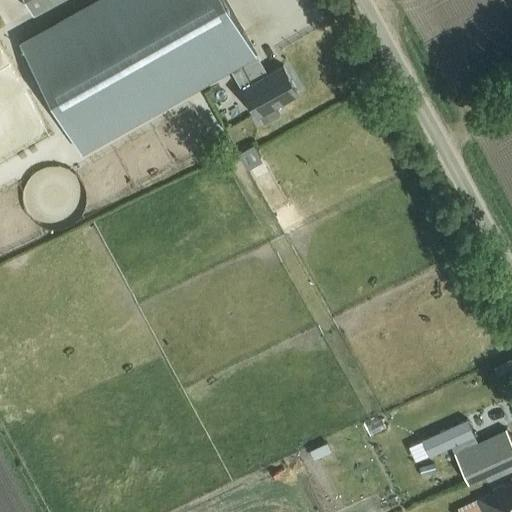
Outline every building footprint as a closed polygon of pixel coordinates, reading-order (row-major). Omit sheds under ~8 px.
[(225,0),(91,0),(20,40),(82,151),(230,69),(256,55),(225,0)] [(27,0),(34,12),(55,0),(27,0)] [(256,114),(257,116),(259,115),(264,123),(279,114),(280,109),(277,105),(298,94),(282,64),(266,73),(256,55),(230,69),(232,71),(256,114)] [(451,445),(454,452),(476,442),(465,418),(422,438),(430,455),(451,445)] [(476,442),(454,452),(469,483),(511,462),(511,441),(506,428),(476,442)] [(511,511),(511,483),(475,501),(480,511),(511,511)]
